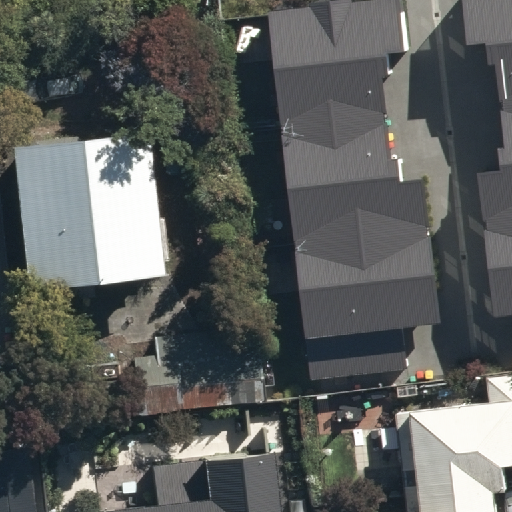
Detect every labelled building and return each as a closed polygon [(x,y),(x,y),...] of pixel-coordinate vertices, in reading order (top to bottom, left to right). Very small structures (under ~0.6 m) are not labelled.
[(374,0),(272,9),(304,371),(405,362),(401,320),(439,317),(426,171),(390,174),(378,44),(400,42),(396,0),(374,0)] [(511,0),(469,0),(473,35),(496,33),(508,163),(471,166),(485,312),(511,309),(511,0)] [(151,274),(141,126),(9,135),(19,283),(151,274)] [(125,352),(129,409),(253,401),(249,344),(125,352)] [(495,511),(491,468),(511,465),(511,387),(379,401),(390,505),(358,508),(358,511),(495,511)] [(279,511),(272,451),(154,465),(158,504),(103,510),(102,511),(279,511)] [(0,511),(38,511),(34,473),(0,476),(0,511)] [(43,484),(45,511),(89,511),(87,479),(43,484)]
